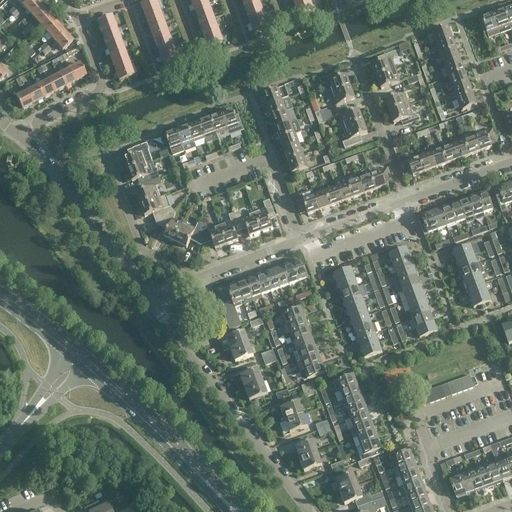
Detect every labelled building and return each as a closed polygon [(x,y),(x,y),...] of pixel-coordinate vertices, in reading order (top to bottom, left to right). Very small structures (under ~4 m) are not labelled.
[(41,5),(35,0),(28,0),(22,6),(30,15),(41,5)] [(136,6),(137,10),(143,8),(146,16),(147,18),(161,13),(156,0),(142,5),(142,4),(136,6)] [(188,0),(185,1),(186,5),(192,3),(195,11),(196,13),(210,7),(207,0),(194,0),(192,1),(191,0),(188,0)] [(303,0),(295,3),(294,1),(288,3),(289,7),(296,5),(299,15),(313,10),(309,0),(303,0)] [(245,8),(244,6),(238,8),(240,12),(246,10),(249,17),(249,19),(263,14),(259,3),(245,8)] [(30,15),(38,24),(48,14),(41,5),(30,15)] [(189,13),(190,17),(197,15),(200,22),(200,24),(214,19),(210,7),(196,13),(195,11),(189,13)] [(511,30),(504,11),(493,15),(500,34),(511,30)] [(151,29),(165,24),(161,13),(147,18),(146,16),(140,18),(141,22),(147,20),(150,27),(151,29)] [(56,23),(48,14),(38,24),(46,33),(56,23)] [(249,19),(249,17),(243,20),(244,24),(250,21),(254,31),(268,26),(263,14),(249,19)] [(489,39),(500,34),(493,15),(481,19),(489,39)] [(98,24),(101,33),(101,34),(115,29),(111,17),(97,22),(97,21),(91,23),(92,27),(98,24)] [(193,25),(194,28),(201,26),(204,34),(204,36),(219,31),(214,19),(200,24),(200,22),(193,25)] [(56,23),(46,33),(54,42),(64,32),(56,23)] [(155,41),(169,36),(165,24),(151,29),(150,27),(144,29),(146,34),(152,31),(155,39),(155,41)] [(27,34),(31,30),(28,26),(22,32),(25,35),(27,34)] [(432,33),(436,45),(452,39),(447,27),(432,33)] [(95,35),(96,38),(102,36),(105,44),(106,46),(120,41),(115,29),(101,34),(101,33),(95,35)] [(197,36),(199,40),(205,38),(209,48),(223,43),(219,31),(204,36),(204,34),(197,36)] [(73,41),(64,32),(54,42),(62,51),(73,41)] [(148,41),(150,45),(156,43),(159,51),(159,53),(174,47),(169,36),(155,41),(155,39),(148,41)] [(436,45),(440,56),(456,50),(452,39),(436,45)] [(99,46),(101,50),(107,48),(109,56),(110,57),(124,52),(120,41),(106,46),(105,44),(99,46)] [(153,53),(154,57),(160,55),(164,64),(178,59),(174,47),(159,53),(159,51),(153,53)] [(50,51),(47,48),(43,52),(41,53),(44,56),(50,51)] [(67,60),(67,59),(77,53),(75,49),(61,57),(64,62),(67,60)] [(440,56),(444,67),(460,62),(456,50),(440,56)] [(103,58),(105,61),(111,59),(114,67),(114,69),(128,64),(124,52),(110,57),(109,56),(103,58)] [(376,78),(395,71),(391,60),(397,58),(395,52),(381,57),(383,63),(372,67),(376,78)] [(12,62),(5,56),(1,61),(9,67),(12,62)] [(444,67),(448,79),(464,73),(460,62),(444,67)] [(68,70),(75,82),(85,76),(79,64),(68,70)] [(108,69),(109,73),(115,71),(119,81),(133,76),(128,64),(114,69),(114,67),(108,69)] [(75,82),(68,70),(58,75),(64,88),(75,82)] [(400,83),(395,71),(376,78),(381,90),(400,83)] [(468,84),(464,73),(448,79),(450,84),(445,86),(447,92),(453,90),(468,84)] [(64,88),(58,75),(47,81),(54,93),(64,88)] [(333,75),(320,80),(319,80),(321,86),(327,84),(331,95),(350,88),(346,77),(335,81),(333,75)] [(408,86),(418,83),(422,81),(420,75),(406,80),(408,86)] [(23,86),(22,84),(19,79),(15,81),(19,88),(23,86)] [(54,93),(47,81),(37,86),(43,99),(54,93)] [(453,90),(457,101),(472,95),(468,84),(453,90)] [(26,92),(33,104),(43,99),(37,86),(26,92)] [(267,107),(283,101),(289,99),(285,88),(263,95),(267,107)] [(350,88),(331,95),(335,107),(354,100),(350,88)] [(26,92),(15,98),(22,110),(33,104),(26,92)] [(389,113),(408,106),(404,95),(385,101),(389,113)] [(472,95),(457,101),(461,113),(477,107),(472,95)] [(267,107),(271,118),(287,112),(283,101),(267,107)] [(408,106),(389,113),(393,125),(404,121),(406,126),(420,121),(418,115),(412,117),(408,106)] [(315,115),(317,120),(331,115),(329,109),(315,115)] [(233,111),(221,115),(229,136),(240,132),(239,131),(242,130),(243,131),(238,115),(237,116),(235,117),(233,111)] [(344,130),(363,123),(358,111),(339,118),(344,130)] [(287,112),(271,118),(276,129),(291,124),(287,112)] [(510,136),(511,135),(511,114),(502,115),(510,136)] [(221,115),(210,119),(218,141),(229,136),(221,115)] [(333,121),(331,115),(317,120),(319,126),(333,121)] [(199,123),(204,139),(207,145),(218,141),(210,119),(199,123)] [(199,123),(187,127),(193,143),(204,139),(199,123)] [(363,123),(344,130),(348,141),(342,143),(344,149),(358,144),(356,138),(367,134),(363,123)] [(276,129),(280,141),(295,135),(291,124),(276,129)] [(187,127),(176,132),(182,147),(184,153),(195,149),(193,143),(187,127)] [(475,136),(480,152),(492,148),(490,145),(497,142),(492,130),(475,136)] [(165,136),(170,152),(182,147),(176,132),(165,136)] [(280,141),(284,152),(299,146),(295,135),(280,141)] [(480,152),(475,136),(463,141),(469,156),(480,152)] [(469,156),(463,141),(452,145),(458,160),(469,156)] [(127,171),(147,164),(152,162),(148,151),(149,150),(147,144),(133,149),(133,150),(127,152),(129,157),(123,159),(127,171)] [(435,169),(446,165),(440,149),(435,151),(433,145),(427,147),(429,153),(435,169)] [(452,145),(440,149),(446,165),(458,160),(452,145)] [(284,152),(288,163),(304,157),(299,146),(284,152)] [(429,153),(418,157),(424,173),(435,169),(429,153)] [(424,173),(418,157),(408,161),(406,155),(399,158),(400,164),(405,176),(411,174),(412,177),(424,173)] [(308,169),(304,157),(288,163),(292,175),(308,169)] [(145,184),(159,179),(157,173),(151,176),(147,164),(127,171),(132,183),(143,178),(145,184)] [(370,175),(375,191),(387,186),(385,183),(392,181),(387,168),(370,175)] [(358,179),(364,195),(375,191),(370,175),(358,179)] [(159,179),(145,184),(147,190),(136,194),(140,206),(159,199),(155,187),(162,185),(159,179)] [(334,183),(336,187),(341,203),(353,199),(347,183),(345,179),(334,183)] [(347,183),(353,199),(364,195),(358,179),(347,183)] [(511,203),(511,196),(508,185),(507,184),(498,188),(498,189),(496,190),(496,188),(493,189),(502,211),(507,210),(505,206),(511,203)] [(324,192),(330,207),(341,203),(336,187),(324,192)] [(319,212),(313,196),(311,191),(294,197),(300,215),(306,212),(307,216),(319,212)] [(324,192),(320,193),(313,196),(319,212),(330,207),(324,192)] [(476,195),(483,214),(493,210),(486,192),(476,195)] [(483,214),(476,195),(467,199),(475,220),(484,217),(483,214)] [(165,196),(159,199),(140,206),(144,217),(156,213),(160,222),(173,211),(170,208),(165,196)] [(475,220),(467,199),(458,202),(465,221),(466,224),(475,220)] [(254,214),(261,233),(272,229),(268,217),(274,215),(269,201),(263,203),(265,210),(254,214)] [(449,206),(455,224),(465,221),(458,202),(449,206)] [(439,209),(439,210),(440,210),(446,227),(455,224),(449,206),(439,209)] [(431,214),(437,231),(446,227),(440,210),(439,210),(431,214)] [(173,211),(160,222),(169,227),(164,238),(175,243),(183,225),(172,220),(175,214),(173,211)] [(234,213),(239,228),(245,225),(249,237),(261,233),(254,214),(242,218),(240,211),(234,213)] [(219,227),(226,245),(238,241),(233,230),(239,228),(234,213),(228,216),(230,222),(219,227)] [(424,236),(437,231),(431,214),(430,214),(430,213),(421,216),(421,217),(418,218),(424,236)] [(183,225),(175,243),(186,249),(191,237),(201,241),(201,224),(197,224),(194,230),(183,225)] [(201,224),(201,241),(210,238),(214,250),(226,245),(219,227),(208,231),(206,224),(201,224)] [(456,263),(474,256),(470,247),(453,253),(456,263)] [(392,265),(410,259),(406,249),(389,256),(392,265)] [(477,265),(474,256),(456,263),(460,272),(477,265)] [(392,265),(395,274),(413,268),(410,259),(392,265)] [(297,261),(298,262),(292,264),(298,282),(308,278),(301,261),(300,260),(297,261)] [(282,267),(282,268),(289,285),(298,282),(292,264),(291,264),(291,263),(282,267)] [(481,274),(477,265),(460,272),(463,281),(481,274)] [(273,271),(280,289),(289,285),(282,268),(282,267),(279,268),(279,269),(273,271)] [(413,268),(395,274),(399,283),(416,277),(413,268)] [(336,286),(354,279),(350,269),(333,276),(336,286)] [(270,272),(264,274),(271,292),(280,289),(273,271),(273,270),(270,271),(270,272)] [(255,277),(261,295),(271,292),(264,274),(263,273),(255,277)] [(484,283),(481,274),(463,281),(467,290),(484,283)] [(245,280),(252,299),(253,302),(263,299),(261,295),(255,277),(245,280)] [(399,283),(402,293),(420,286),(416,277),(399,283)] [(357,288),(354,279),(336,286),(339,295),(357,288)] [(236,284),(243,302),(252,299),(245,280),(236,284)] [(487,292),(484,283),(467,290),(470,299),(487,292)] [(227,288),(229,293),(231,299),(233,304),(235,309),(244,305),(243,302),(236,284),(227,287),(228,288),(227,288)] [(420,286),(402,293),(406,302),(423,295),(420,286)] [(361,297),(357,288),(339,295),(343,304),(361,297)] [(491,302),(487,292),(470,299),(473,308),(491,302)] [(217,297),(219,303),(231,299),(229,293),(217,297)] [(406,302),(409,311),(426,305),(423,295),(406,302)] [(364,307),(361,297),(343,304),(346,313),(364,307)] [(231,299),(219,303),(221,309),(233,304),(231,299)] [(221,309),(223,314),(235,310),(235,309),(233,304),(221,309)] [(426,305),(409,311),(412,320),(430,314),(426,305)] [(367,316),(364,307),(346,313),(350,322),(367,316)] [(283,316),(286,325),(304,318),(305,318),(304,315),(303,315),(301,309),(283,316)] [(235,310),(223,314),(225,320),(237,316),(235,310)] [(412,320),(416,329),(433,323),(430,314),(412,320)] [(225,320),(227,325),(239,321),(237,316),(225,320)] [(371,325),(367,316),(350,322),(353,332),(371,325)] [(305,318),(304,318),(286,325),(290,334),(309,327),(305,318)] [(261,319),(251,323),(250,323),(252,329),(263,325),(261,319)] [(227,325),(229,331),(241,326),(239,321),(227,325)] [(437,333),(433,323),(416,329),(419,339),(437,333)] [(511,343),(511,326),(511,324),(502,327),(508,345),(511,343)] [(374,334),(371,325),(353,332),(356,341),(374,334)] [(291,338),(293,343),(312,336),(310,330),(309,331),(309,330),(310,330),(309,327),(290,334),(287,335),(288,338),(290,339),(291,338)] [(231,351),(249,344),(245,332),(226,339),(231,351)] [(356,341),(360,350),(378,344),(374,334),(356,341)] [(312,336),(293,343),(297,353),(315,346),(312,340),(313,339),(312,336)] [(249,344),(231,351),(235,363),(254,356),(249,344)] [(381,353),(378,344),(360,350),(363,360),(381,353)] [(297,363),(300,362),(319,355),(317,349),(316,349),(317,348),(316,346),(315,346),(297,353),(294,354),(297,363)] [(275,356),(272,351),(262,355),(264,360),(275,356)] [(300,372),(304,371),(322,364),(322,362),(321,363),(319,358),(320,358),(319,355),(300,362),(304,371),(300,372)] [(275,356),(264,360),(266,366),(277,362),(275,356)] [(322,364),(304,371),(300,372),(304,382),(325,374),(325,373),(326,373),(323,365),(322,366),(322,365),(323,365),(322,364)] [(245,390),(263,383),(258,371),(240,378),(245,390)] [(339,391),(357,385),(358,385),(355,376),(354,376),(353,376),(336,382),(335,380),(333,381),(337,392),(339,391)] [(470,376),(465,378),(464,378),(468,390),(474,388),(470,376)] [(468,390),(464,378),(458,380),(463,392),(468,390)] [(463,392),(458,380),(453,382),(457,394),(463,392)] [(457,394),(453,382),(447,384),(452,396),(457,394)] [(263,383),(245,390),(250,402),(268,395),(263,383)] [(317,394),(313,383),(301,387),(305,398),(317,394)] [(452,396),(447,384),(442,386),(446,398),(452,396)] [(359,391),(357,385),(339,391),(343,401),(360,394),(361,393),(360,390),(359,391)] [(442,386),(436,388),(441,400),(446,398),(442,386)] [(436,388),(431,390),(435,402),(441,400),(436,388)] [(430,404),(435,402),(431,390),(425,392),(430,404)] [(289,397),(287,391),(276,395),(278,401),(289,397)] [(425,392),(420,394),(424,406),(430,404),(425,392)] [(343,401),(346,410),(364,404),(365,403),(361,394),(360,394),(343,401)] [(418,408),(424,406),(420,394),(414,396),(418,408)] [(285,421),(303,415),(299,403),(281,409),(285,421)] [(364,404),(346,410),(350,419),(367,413),(369,413),(365,404),(364,404)] [(368,414),(367,413),(350,419),(353,429),(371,422),(372,422),(369,413),(368,414)] [(303,415),(285,421),(290,434),(308,427),(303,415)] [(315,426),(318,432),(329,428),(327,422),(315,426)] [(371,423),(371,422),(353,429),(350,430),(353,439),(374,432),(375,431),(372,422),(371,423)] [(318,432),(320,437),(331,433),(329,428),(318,432)] [(374,432),(353,439),(357,449),(378,441),(379,440),(376,431),(374,432)] [(379,440),(378,441),(357,449),(360,458),(364,457),(382,450),(379,440)] [(299,460),(317,453),(313,441),(295,448),(299,460)] [(397,468),(414,462),(415,462),(411,452),(411,453),(409,449),(389,456),(390,460),(393,459),(397,468)] [(317,453),(299,460),(304,472),(322,466),(317,453)] [(511,478),(505,460),(504,457),(496,461),(496,463),(496,464),(503,482),(511,479),(511,478)] [(371,464),(369,458),(358,462),(360,468),(371,464)] [(455,465),(453,461),(440,466),(443,475),(449,473),(447,468),(455,465)] [(502,482),(503,482),(496,464),(496,463),(496,461),(486,464),(487,467),(493,485),(494,486),(503,482),(502,482)] [(342,462),(331,466),(333,472),(344,468),(342,462)] [(416,468),(414,462),(397,468),(400,477),(417,471),(418,470),(417,467),(416,468)] [(486,464),(477,468),(478,470),(484,488),(485,489),(493,486),(493,485),(487,467),(486,464)] [(473,472),(468,474),(475,492),(475,493),(484,489),(484,488),(478,470),(477,468),(472,469),(473,472)] [(420,477),(417,471),(400,477),(403,486),(421,480),(420,480),(421,480),(420,477)] [(340,493),(358,486),(354,474),(335,481),(340,493)] [(468,474),(459,477),(466,496),(468,495),(468,494),(475,492),(468,474)] [(459,477),(450,481),(456,499),(457,498),(457,499),(466,496),(459,477)] [(421,480),(403,486),(407,496),(424,489),(425,489),(421,480)] [(358,486),(340,493),(344,505),(363,498),(358,486)] [(426,495),(424,489),(407,496),(410,505),(427,498),(428,498),(427,495),(426,495)] [(370,497),(372,502),(383,498),(381,493),(370,497)] [(383,498),(372,502),(357,508),(358,511),(376,511),(378,510),(387,507),(383,498)] [(431,507),(430,504),(429,504),(427,498),(410,505),(412,511),(418,511),(431,508),(430,507),(431,507)] [(110,511),(107,505),(106,505),(104,500),(84,510),(85,511),(110,511)]
